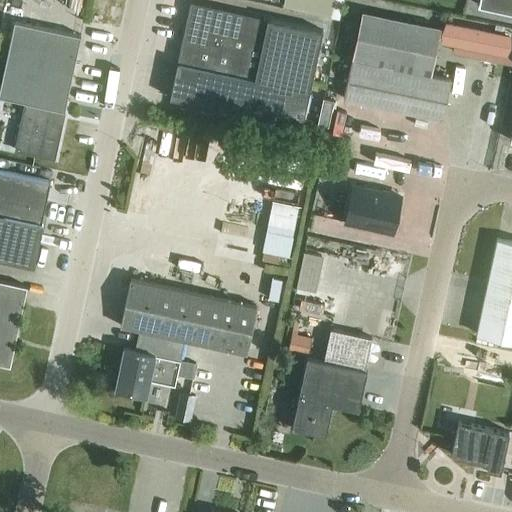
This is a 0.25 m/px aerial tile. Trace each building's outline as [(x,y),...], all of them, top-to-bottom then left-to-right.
[(284,0),(332,10),(334,0),(284,0)] [(511,12),(511,131),(510,141),(511,140),(511,0),(479,0),(478,5),(511,12)] [(183,39),(170,98),(273,120),(275,112),(304,119),(323,30),(191,2),(185,27),(177,25),(174,38),(183,39)] [(450,79),(431,75),(441,28),(361,12),(343,99),(442,119),(450,79)] [(0,85),(0,96),(25,102),(15,150),(54,158),(81,35),(14,21),(0,85)] [(447,22),(442,43),(454,46),(452,53),(474,57),(475,50),(506,57),(511,36),(447,22)] [(317,125),(328,127),(334,101),(323,98),(317,125)] [(0,255),(30,262),(35,241),(39,223),(40,223),(49,182),(0,171),(0,255)] [(345,222),(393,232),(401,197),(396,196),(395,195),(384,192),(382,193),(353,187),(345,222)] [(293,237),(292,236),(298,207),(272,202),(262,252),(289,257),(293,237)] [(477,334),(511,340),(511,242),(497,239),(477,334)] [(144,330),(141,345),(137,344),(136,349),(124,347),(115,389),(147,395),(150,379),(174,384),(184,339),(246,353),(256,305),(131,278),(121,325),(144,330)] [(278,300),(282,280),(272,278),(268,299),(278,300)] [(301,279),(299,292),(336,296),(338,283),(301,279)] [(0,363),(9,366),(27,287),(0,281),(0,363)] [(365,369),(372,338),(331,329),(324,360),(307,356),(292,427),(325,434),(332,404),(358,410),(367,370),(365,369)] [(292,333),(289,349),(308,354),(312,338),(292,333)] [(177,408),(175,418),(190,422),(193,412),(177,408)] [(487,469),(500,472),(509,432),(458,421),(450,455),(488,463),(487,469)]
